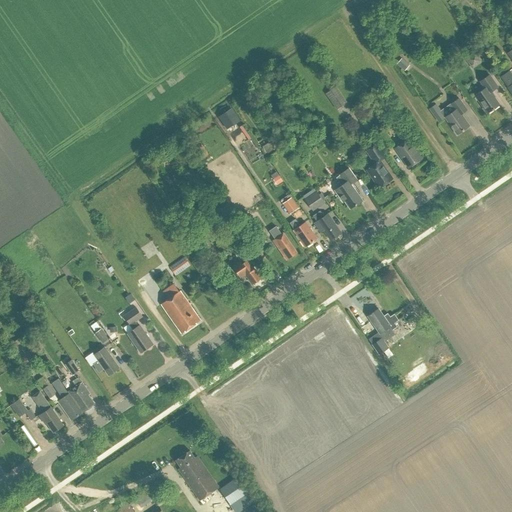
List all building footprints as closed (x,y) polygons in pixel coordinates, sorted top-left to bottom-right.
[(445,49),(452,59),(460,54),(453,44),(445,49)] [(413,67),(403,59),(398,65),(407,73),(413,67)] [(507,88),(511,94),(511,74),(509,71),(501,77),(508,87),(507,88)] [(480,80),(484,88),(474,95),(487,113),(499,104),(490,91),(497,86),(489,74),(480,80)] [(325,93),(336,108),(346,101),(336,86),(325,93)] [(451,103),(455,109),(444,116),(445,117),(457,134),(469,125),(461,113),(467,109),(458,97),(451,103)] [(436,103),(429,108),(438,121),(445,117),(444,116),(445,116),(436,103)] [(240,120),(232,108),(218,117),(227,129),(240,120)] [(241,125),(228,132),(235,145),(248,138),(241,125)] [(376,135),(385,148),(393,143),(384,129),(376,135)] [(395,147),(408,167),(422,158),(408,138),(395,147)] [(366,169),(379,187),(392,178),(379,160),(366,169)] [(349,168),(339,175),(340,175),(336,178),(342,185),(335,190),(343,202),(344,201),(350,209),(362,200),(351,184),(357,179),(349,168)] [(275,184),(281,180),(277,175),(272,179),(275,184)] [(316,190),(305,198),(311,208),(323,200),(316,190)] [(290,194),(281,200),(288,210),(297,204),(290,194)] [(340,232),(328,213),(324,215),(320,210),(313,215),(317,221),(314,222),(320,232),(323,230),(330,239),(340,232)] [(263,231),(252,215),(240,223),(250,239),(263,231)] [(291,231),(303,248),(316,239),(304,222),(298,226),(294,221),(288,226),(292,230),(291,231)] [(283,233),(281,234),(276,226),(269,231),(275,239),(278,244),(276,245),(286,260),(297,252),(283,233)] [(227,235),(237,249),(246,244),(236,229),(227,235)] [(258,280),(259,278),(261,277),(249,259),(248,259),(242,250),(236,254),(240,260),(233,265),(237,270),(238,272),(241,277),(246,274),(252,283),(254,282),(256,282),(258,280)] [(169,266),(175,274),(190,264),(184,256),(169,266)] [(161,304),(182,333),(200,320),(180,291),(161,304)] [(127,303),(133,299),(129,292),(123,297),(127,303)] [(140,325),(138,326),(135,322),(142,316),(136,307),(124,316),(133,329),(127,333),(141,353),(153,344),(140,325)] [(378,308),(368,316),(380,333),(381,332),(386,339),(395,334),(392,330),(397,326),(394,323),(398,320),(394,314),(390,316),(388,313),(383,316),(378,308)] [(96,322),(91,325),(96,332),(101,329),(96,322)] [(95,333),(103,343),(109,339),(101,329),(96,332),(95,333)] [(373,343),(379,353),(389,347),(382,337),(373,343)] [(105,347),(94,354),(99,360),(94,364),(99,372),(104,368),(109,375),(119,368),(105,347)] [(73,361),(66,365),(73,376),(80,371),(73,361)] [(49,384),(49,385),(43,377),(38,381),(50,398),(56,394),(49,384)] [(69,391),(83,411),(94,403),(88,395),(90,393),(79,377),(73,381),(76,386),(69,391)] [(58,378),(52,382),(62,398),(59,401),(70,417),(73,415),(74,418),(82,413),(58,378)] [(32,396),(44,412),(39,415),(45,424),(47,423),(54,432),(63,425),(51,407),(40,391),(32,396)] [(11,403),(20,416),(29,410),(20,397),(11,403)] [(176,460),(181,467),(178,469),(200,500),(219,487),(197,456),(195,458),(190,450),(176,460)] [(224,452),(220,455),(224,461),(228,458),(224,452)] [(239,476),(220,489),(230,503),(249,491),(239,476)] [(146,493),(142,495),(146,502),(150,500),(146,493)]
